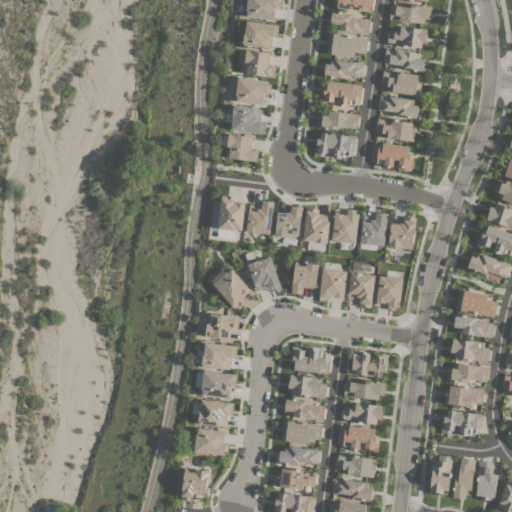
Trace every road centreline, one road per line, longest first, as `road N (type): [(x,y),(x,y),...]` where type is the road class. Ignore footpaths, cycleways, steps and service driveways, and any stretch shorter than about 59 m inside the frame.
road 1 (residential): [(396,511),(424,299),(484,107),(481,0)]
road 2 (residential): [(450,206),(309,182),(283,168),(305,0)]
road 3 (residential): [(419,337),(291,319),(270,326),(259,343),(250,459),(234,508)]
